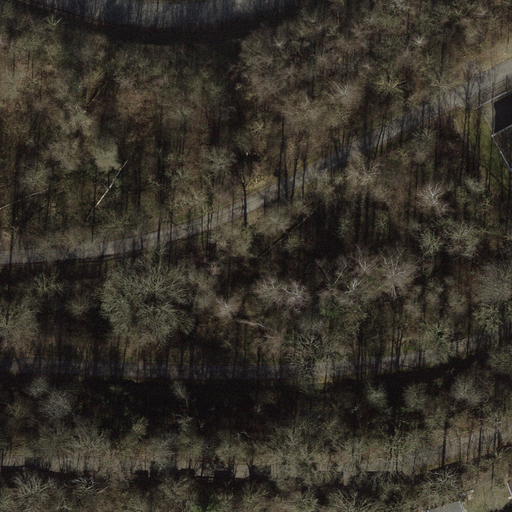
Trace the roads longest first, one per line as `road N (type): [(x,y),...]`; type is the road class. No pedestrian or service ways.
road 1 (track): [(0,256),(188,233),(511,69)]
road 2 (track): [(511,433),(351,476),(0,473)]
road 3 (track): [(511,328),(335,358),(165,365),(0,355)]
road 4 (track): [(272,0),(216,15),(132,18),(77,0)]
